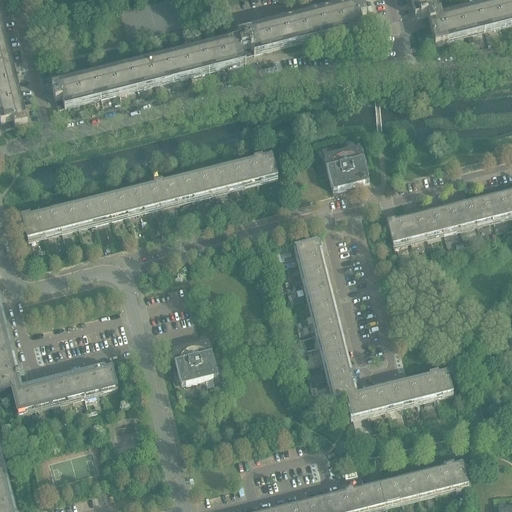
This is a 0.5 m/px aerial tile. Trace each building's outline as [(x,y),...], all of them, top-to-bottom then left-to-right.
[(511,4),(443,22),(440,13),(436,0),(410,0),(416,19),(414,19),(415,20),(420,19),(420,20),(427,19),(435,48),(449,44),(448,41),(454,39),(455,41),(477,36),(476,33),(490,30),(491,32),(511,26),(511,4)] [(237,35),(239,44),(59,89),(59,86),(51,88),(55,104),(56,104),(58,113),(64,111),(64,112),(65,112),(64,108),(71,106),(72,108),(93,103),(93,101),(107,97),(108,99),(129,94),(129,92),(136,90),(143,88),(144,90),(166,85),(165,83),(172,81),(179,79),(180,81),(202,76),(201,74),(215,70),(216,72),(238,67),(237,65),(244,63),(245,67),(246,66),(244,59),(253,56),(254,58),(255,58),(254,57),(362,30),(362,31),(363,31),(362,28),(369,26),(366,17),(363,4),(356,6),(248,33),(237,35)] [(0,119),(2,125),(0,126),(1,127),(4,126),(5,132),(15,130),(28,127),(26,120),(0,17),(0,119)] [(360,150),(323,159),(333,195),(369,186),(360,150)] [(155,186),(155,189),(22,222),(28,243),(277,180),(272,160),(172,185),(172,182),(162,185),(162,184),(161,184),(160,183),(159,184),(158,184),(157,180),(153,181),(155,186)] [(511,197),(387,228),(392,249),(511,218),(511,197)] [(317,246),(296,251),(333,402),(346,398),(346,400),(353,424),(453,399),(447,376),(355,399),(355,398),(352,387),(354,386),(355,382),(359,381),(358,377),(350,379),(317,246)] [(305,297),(293,300),(294,305),(306,302),(305,297)] [(0,314),(0,396),(11,393),(17,417),(118,391),(112,371),(28,392),(24,374),(18,375),(18,373),(15,374),(0,314)] [(208,344),(172,353),(181,389),(218,380),(208,344)] [(12,511),(0,461),(0,511),(12,511)] [(346,497),(287,511),(384,511),(468,491),(468,489),(463,468),(362,493),(354,496),(353,493),(356,490),(353,487),(345,495),(346,497)]
